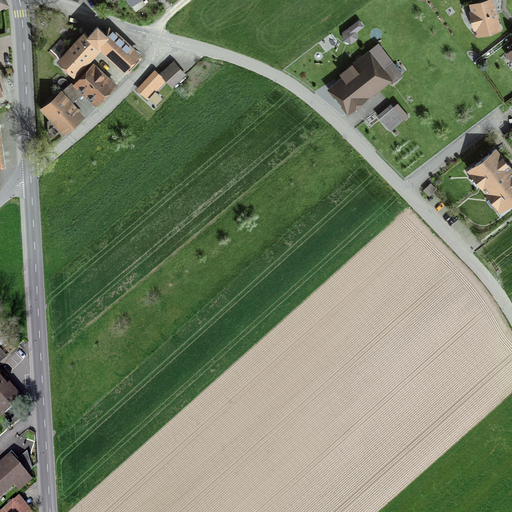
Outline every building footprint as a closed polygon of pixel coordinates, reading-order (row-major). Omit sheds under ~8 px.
[(478,37),(502,30),(493,0),(481,0),(469,3),(471,10),(469,11),(474,30),(476,30),(478,37)] [(121,79),(137,62),(98,24),(81,41),(54,68),(69,82),(96,55),(121,79)] [(359,71),(333,90),(348,109),(389,77),(394,82),(402,76),(397,70),(383,52),(379,46),(374,49),(354,65),(359,71)] [(174,60),(159,73),(166,80),(173,87),(187,75),(174,60)] [(154,69),(136,89),(148,100),(149,99),(156,91),(166,80),(154,69)] [(95,106),(109,92),(88,71),(74,86),(95,106)] [(162,98),(156,91),(149,99),(156,105),(162,98)] [(60,137),(80,120),(58,94),(37,111),(60,137)] [(379,116),(389,128),(408,112),(397,100),(379,116)] [(511,200),(511,169),(496,149),(470,169),(502,209),(511,200)] [(442,180),(435,172),(426,181),(432,188),(442,180)] [(0,419),(24,399),(10,383),(8,385),(0,375),(0,419)] [(27,473),(32,468),(27,451),(16,462),(10,455),(0,464),(0,498),(14,485),(20,491),(33,480),(27,473)] [(13,500),(0,511),(33,511),(19,496),(14,500),(13,500)]
